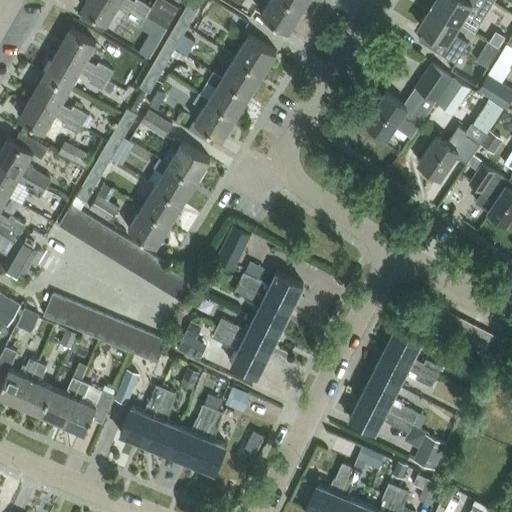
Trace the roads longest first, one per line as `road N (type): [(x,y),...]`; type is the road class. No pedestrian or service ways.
road 1 (residential): [(391,253),(292,180),(286,165),(292,131),(375,0)]
road 2 (residential): [(262,511),(391,253)]
road 3 (residential): [(141,511),(0,451)]
road 4 (residential): [(391,253),(480,295),(511,293)]
